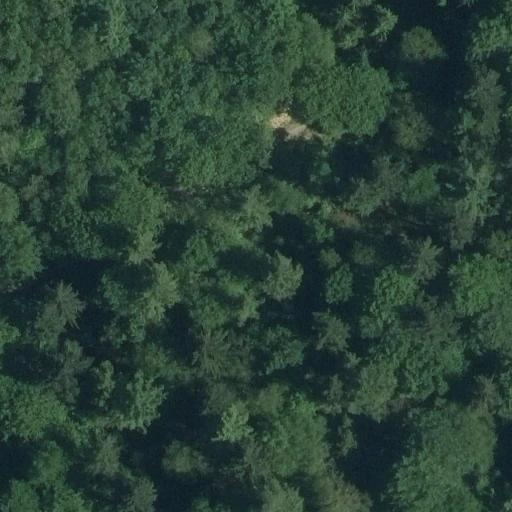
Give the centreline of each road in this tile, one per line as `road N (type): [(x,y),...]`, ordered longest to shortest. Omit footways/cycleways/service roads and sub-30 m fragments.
road 1 (track): [(511,438),(366,511),(0,292),(511,4)]
road 2 (track): [(78,511),(0,337)]
